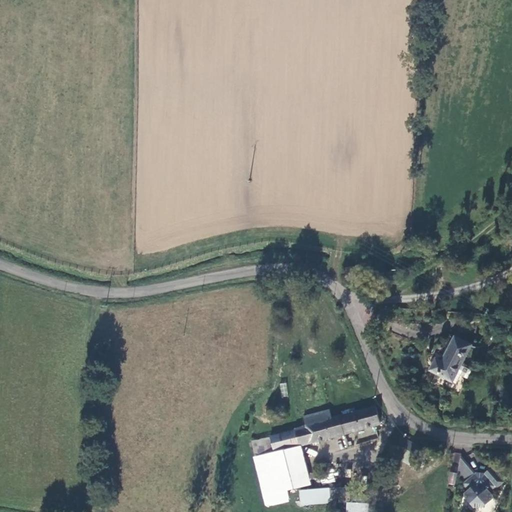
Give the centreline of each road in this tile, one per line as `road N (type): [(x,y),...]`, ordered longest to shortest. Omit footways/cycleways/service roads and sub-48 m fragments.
road 1 (tertiary): [(511,439),(460,437),(405,416),(385,391),(340,291),(304,269),(271,266),(92,293),(0,262)]
road 2 (track): [(511,201),(389,299),(352,310)]
road 3 (track): [(389,299),(452,292),(511,268)]
